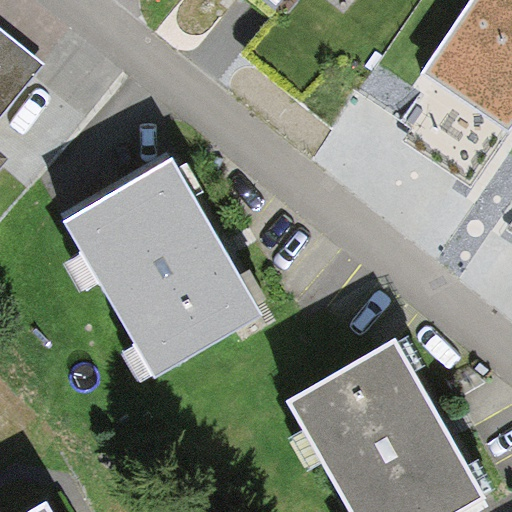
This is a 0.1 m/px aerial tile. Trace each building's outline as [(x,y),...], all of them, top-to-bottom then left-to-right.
[(511,0),(461,0),(412,72),(511,140),(511,0)] [(0,36),(0,103),(33,64),(0,36)] [(158,172),(57,235),(147,380),(249,316),(158,172)] [(389,350),(283,410),(341,511),(452,511),(474,500),(389,350)] [(51,511),(46,502),(28,511),(51,511)]
